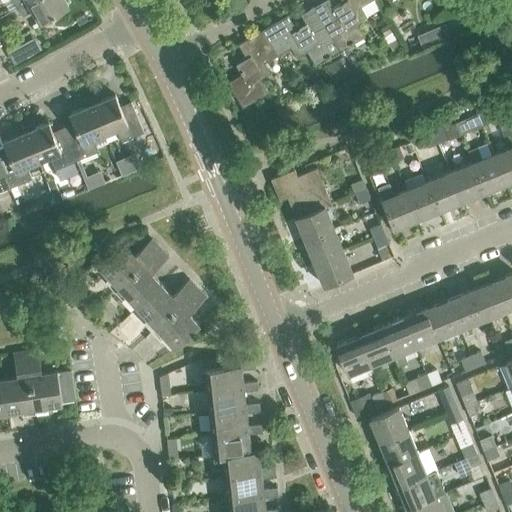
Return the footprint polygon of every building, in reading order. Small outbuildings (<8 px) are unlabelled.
[(39,20),(66,5),(63,0),(26,0),(16,6),(23,17),(33,11),(39,20)] [(362,4),(368,0),(339,0),(332,5),(338,15),(325,22),(340,49),(364,35),(356,21),(368,14),(362,4)] [(288,13),(263,27),(277,52),(290,45),(296,55),(307,48),(316,63),(340,49),(325,22),(311,30),(305,20),(295,25),(288,13)] [(443,24),(417,35),(422,48),(449,37),(443,24)] [(271,70),(265,59),(277,52),(263,27),(238,42),(246,55),(235,61),(241,71),(227,79),(242,105),(268,90),(260,76),(271,70)] [(333,81),(352,71),(343,56),(325,67),(333,81)] [(320,81),(306,89),(310,96),(324,88),(320,81)] [(122,112),(114,94),(93,103),(104,132),(116,127),(121,139),(142,130),(133,108),(122,112)] [(511,100),(498,105),(503,118),(507,127),(511,138),(511,139),(511,100)] [(73,123),(64,127),(76,158),(98,149),(93,137),(104,132),(93,103),(69,113),(73,123)] [(474,130),(503,118),(498,105),(469,117),(474,130)] [(469,117),(443,128),(448,140),(474,130),(469,117)] [(55,167),(76,158),(64,127),(52,131),(48,121),(27,130),(38,159),(50,154),(55,167)] [(428,149),(448,140),(443,128),(423,136),(428,149)] [(10,157),(0,161),(9,185),(31,176),(27,164),(38,159),(27,130),(2,139),(10,157)] [(503,182),(511,178),(511,144),(491,153),(503,182)] [(398,146),(391,149),(396,162),(404,159),(398,146)] [(378,154),(383,167),(396,162),(391,149),(378,154)] [(481,191),(503,182),(491,153),(481,157),(478,151),(470,155),(472,161),(469,162),(481,191)] [(81,158),(77,160),(84,177),(87,175),(81,158)] [(0,188),(9,185),(0,161),(0,188)] [(459,200),(481,191),(469,162),(447,171),(459,200)] [(329,202),(315,167),(296,174),(294,168),(269,178),(278,199),(286,196),(294,216),(329,202)] [(436,209),(459,200),(447,171),(425,180),(436,209)] [(54,179),(47,181),(56,203),(62,200),(54,179)] [(350,184),(355,194),(366,190),(362,179),(350,184)] [(414,218),(436,209),(425,180),(402,189),(414,218)] [(392,227),(414,218),(402,189),(393,193),(389,183),(378,187),(382,197),(380,198),(392,227)] [(359,205),(371,200),(366,190),(355,194),(359,205)] [(332,227),(324,205),(330,203),(329,202),(294,216),(303,238),(332,227)] [(368,229),(372,237),(383,233),(380,224),(368,229)] [(341,249),(332,227),(303,238),(312,261),(341,249)] [(383,233),(372,237),(376,249),(381,261),(393,256),(388,244),(383,233)] [(97,266),(117,288),(159,249),(150,240),(132,256),(121,244),(97,266)] [(117,288),(136,308),(160,286),(150,274),(167,258),(159,249),(117,288)] [(350,272),(341,249),(312,261),(321,284),(350,272)] [(511,272),(491,281),(503,309),(511,305),(511,272)] [(136,308),(155,328),(197,289),(188,280),(170,297),(160,286),(136,308)] [(491,281),(469,290),(480,318),(503,309),(491,281)] [(198,326),(188,316),(206,299),(197,289),(155,328),(174,349),(198,326)] [(446,299),(458,328),(480,318),(469,290),(446,299)] [(436,337),(458,328),(446,299),(424,308),(436,337)] [(414,346),(436,337),(424,308),(402,317),(414,346)] [(402,317),(379,326),(391,355),(393,354),(397,367),(408,363),(402,350),(414,346),(402,317)] [(369,364),(391,355),(379,326),(357,336),(369,364)] [(346,374),(369,364),(357,336),(334,345),(346,374)] [(54,372),(38,374),(35,351),(23,352),(31,409),(60,405),(60,403),(73,401),(69,372),(55,374),(54,372)] [(482,351),(470,356),(475,367),(486,362),(482,351)] [(14,377),(0,379),(0,381),(5,413),(31,409),(23,352),(11,354),(14,377)] [(465,371),(475,367),(470,356),(460,359),(465,371)] [(203,371),(205,392),(240,389),(240,384),(238,371),(253,369),(252,360),(237,361),(237,368),(203,371)] [(436,369),(425,374),(430,386),(441,381),(436,369)] [(410,394),(430,386),(425,374),(404,382),(410,394)] [(454,382),(463,405),(476,400),(467,377),(454,382)] [(256,391),(255,382),(240,384),(240,389),(205,392),(208,414),(243,410),(242,405),(241,392),(256,391)] [(437,390),(446,412),(457,408),(448,385),(437,390)] [(391,389),(381,393),(386,404),(396,400),(391,389)] [(376,408),(386,404),(381,393),(371,397),(376,408)] [(371,395),(350,404),(355,417),(376,408),(371,397),(371,395)] [(468,416),(481,411),(476,400),(463,405),(468,416)] [(208,414),(210,435),(245,432),(245,426),(243,413),(257,412),(256,403),(242,405),(243,410),(208,414)] [(377,441),(407,429),(397,406),(368,418),(377,441)] [(451,423),(461,419),(457,408),(446,412),(451,423)] [(260,434),(259,425),(245,426),(245,432),(210,435),(212,456),(221,456),(221,453),(247,450),(246,435),(260,434)] [(416,450),(407,429),(377,441),(386,462),(416,450)] [(478,441),(482,449),(494,444),(491,436),(478,441)] [(461,448),(464,457),(475,452),(472,443),(461,448)] [(487,461),(499,456),(494,444),(482,449),(487,461)] [(221,456),(223,477),(259,473),(259,477),(273,475),(272,465),(258,466),(256,449),(247,450),(221,453),(221,456)] [(396,485),(425,473),(416,450),(386,462),(396,485)] [(474,480),(485,476),(475,452),(464,457),(474,480)] [(260,489),(259,477),(259,473),(223,477),(225,498),(261,495),(261,498),(276,497),(275,487),(260,489)] [(434,495),(425,473),(396,485),(405,507),(434,495)] [(497,485),(500,493),(511,488),(511,484),(510,480),(497,485)] [(479,492),(482,501),(493,496),(490,488),(479,492)] [(505,505),(511,502),(511,488),(500,493),(505,505)] [(225,498),(226,511),(277,511),(277,509),(263,510),(261,498),(261,495),(225,498)] [(406,511),(441,511),(434,495),(405,507),(406,511)] [(486,511),(490,511),(499,509),(493,496),(482,501),(486,511)]
